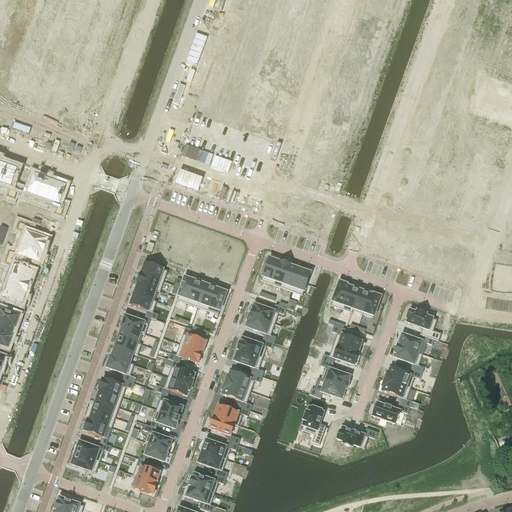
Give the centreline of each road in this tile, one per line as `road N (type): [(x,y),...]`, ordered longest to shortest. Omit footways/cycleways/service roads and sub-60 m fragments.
road 1 (tertiary): [(30,472),(130,193)]
road 2 (residential): [(257,238),(160,511)]
road 3 (residential): [(344,270),(437,0)]
road 4 (residential): [(0,426),(86,179)]
road 5 (residential): [(340,0),(257,238)]
road 6 (tertiary): [(130,193),(200,0)]
road 7 (residential): [(86,179),(150,0)]
road 8 (residential): [(400,290),(354,420)]
road 9 (residential): [(257,238),(130,193)]
road 10 (residential): [(469,309),(511,187)]
road 11 (residential): [(148,511),(30,472)]
